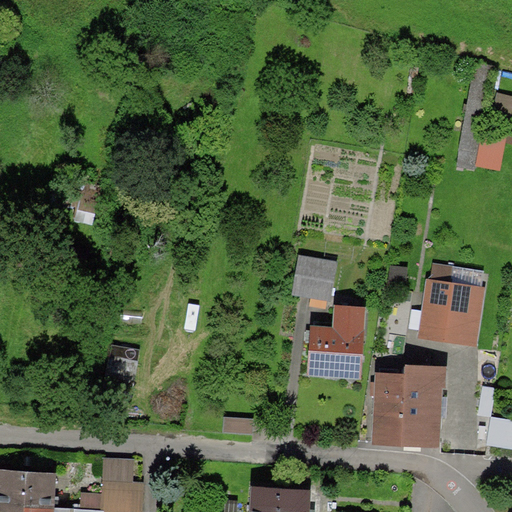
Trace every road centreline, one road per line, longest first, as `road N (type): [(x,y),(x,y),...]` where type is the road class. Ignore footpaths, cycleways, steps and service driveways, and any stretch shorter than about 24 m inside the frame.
road 1 (residential): [(431,471),(330,454),(149,446)]
road 2 (residential): [(149,446),(0,437)]
